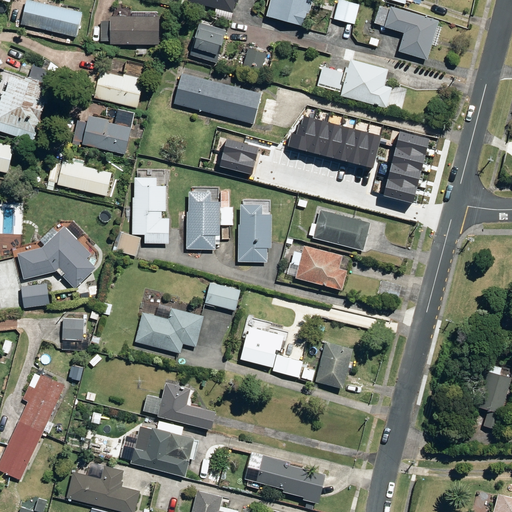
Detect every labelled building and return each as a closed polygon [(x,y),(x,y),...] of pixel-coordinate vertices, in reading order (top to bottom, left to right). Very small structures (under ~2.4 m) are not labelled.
[(19,25),(75,38),(81,13),(25,0),(19,25)] [(188,0),(188,2),(232,13),(234,3),(236,4),(236,0),(188,0)] [(268,0),(264,18),(301,27),(305,13),(308,14),(311,0),(268,0)] [(332,20),(353,25),(358,5),(337,1),(332,20)] [(396,52),(425,61),(437,22),(378,4),(372,24),(382,27),(382,28),(402,34),(396,52)] [(108,44),(156,45),(157,18),(108,17),(108,21),(100,21),(99,38),(108,38),(108,44)] [(187,54),(214,63),(224,32),(197,23),(187,54)] [(368,44),(376,47),(378,40),(370,37),(368,44)] [(241,70),(261,74),(265,53),(246,49),(241,70)] [(338,97),(384,109),(390,89),(382,87),(386,71),(348,60),(344,73),(320,67),(315,86),(339,93),(338,97)] [(91,99),(135,109),(145,66),(125,61),(121,78),(97,72),(91,99)] [(172,103),(252,125),(260,95),(238,89),(239,85),(233,84),(232,87),(212,82),(212,80),(208,78),(208,81),(180,73),(172,103)] [(18,137),(31,141),(33,135),(43,104),(45,105),(49,90),(34,85),(35,82),(23,78),(23,82),(7,77),(3,93),(1,92),(0,94),(0,131),(4,132),(3,134),(18,138),(18,137)] [(80,145),(123,155),(130,125),(87,115),(80,145)] [(288,147),(373,169),(382,135),(304,115),(302,124),(299,124),(297,134),(291,133),(288,147)] [(384,196),(414,203),(430,139),(400,131),(384,196)] [(220,166),(252,175),(259,147),(227,139),(220,166)] [(0,172),(6,174),(12,147),(0,144),(0,172)] [(51,161),(46,184),(104,197),(109,174),(81,167),(81,164),(61,160),(61,163),(51,161)] [(143,244),(167,244),(167,219),(160,219),(160,212),(164,212),(164,187),(154,187),(154,183),(156,183),(156,179),(133,178),(132,198),(131,235),(143,235),(143,244)] [(185,250),(214,250),(214,236),(218,236),(218,225),(229,225),(230,213),(227,213),(227,192),(219,192),(219,213),(218,213),(218,203),(209,203),(209,193),(187,193),(187,212),(185,213),(185,250)] [(297,206),(305,208),(306,201),(298,199),(297,206)] [(236,262),(266,263),(266,249),(270,249),(270,216),(260,216),(260,206),(238,206),(238,225),(236,225),(236,262)] [(312,239),(362,252),(369,223),(319,210),(315,225),(311,224),(308,235),(312,236),(312,239)] [(55,271),(73,289),(94,269),(85,259),(89,255),(62,227),(40,249),(16,255),(22,280),(55,271)] [(116,251),(135,256),(137,246),(118,242),(116,251)] [(293,278),(340,291),(345,272),(337,270),(341,257),(302,246),(300,255),(292,253),(289,264),(297,266),(293,278)] [(203,301),(233,308),(238,287),(208,280),(203,301)] [(377,294),(397,299),(400,286),(381,281),(377,294)] [(20,287),(21,305),(46,303),(45,285),(20,287)] [(133,341),(179,352),(181,342),(194,345),(202,315),(170,306),(167,318),(141,311),(133,341)] [(61,348),(88,349),(88,338),(81,338),(82,317),(61,316),(60,337),(61,337),(61,348)] [(238,357),(271,365),(274,352),(276,353),(278,348),(280,349),(280,346),(287,348),(290,338),(281,336),(281,334),(248,325),(246,332),(244,332),(238,357)] [(0,350),(9,352),(12,339),(3,337),(0,350)] [(314,380),(340,387),(351,347),(324,340),(314,380)] [(87,361),(92,366),(100,357),(95,352),(87,361)] [(272,370),(298,376),(302,361),(276,354),(272,370)] [(482,425),(495,428),(505,391),(507,392),(508,388),(506,387),(509,376),(498,373),(500,365),(488,362),(476,405),(486,408),(482,425)] [(27,400),(17,420),(41,431),(63,383),(39,372),(38,374),(33,372),(22,397),(27,400)] [(160,419),(214,431),(218,413),(189,406),(193,390),(168,384),(160,419)] [(87,401),(95,402),(96,395),(88,393),(87,401)] [(102,413),(93,411),(91,423),(100,425),(102,413)] [(41,431),(17,420),(0,457),(0,469),(19,478),(41,431)] [(188,478),(197,440),(154,429),(148,453),(135,450),(131,464),(188,478)] [(89,450),(102,453),(104,446),(90,443),(89,450)] [(109,444),(110,454),(119,453),(118,443),(109,444)] [(301,498),(316,501),(322,472),(286,464),(287,459),(260,453),(254,481),(281,487),(280,490),(301,495),(301,498)] [(65,496),(128,511),(132,511),(138,490),(120,485),(121,479),(119,479),(122,469),(102,464),(99,477),(72,470),(65,496)] [(235,511),(236,508),(217,504),(219,495),(195,489),(189,511),(235,511)] [(490,511),(511,511),(511,495),(496,491),(490,511)] [(32,509),(43,511),(45,511),(49,500),(36,496),(32,509)]
